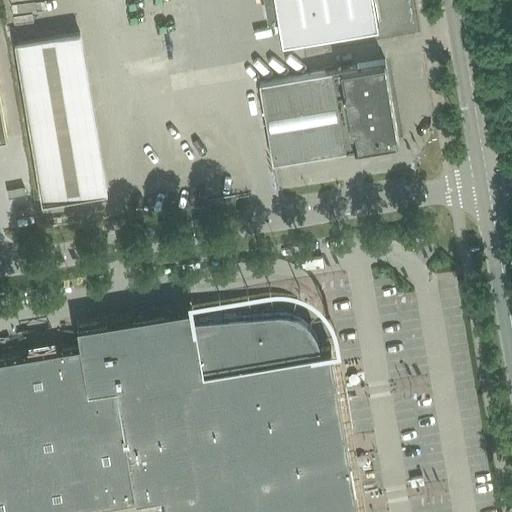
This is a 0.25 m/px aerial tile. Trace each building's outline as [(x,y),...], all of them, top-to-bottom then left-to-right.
[(277,0),(283,37),(379,20),(375,0),(277,0)] [(79,32),(16,42),(43,200),(105,189),(79,32)] [(251,38),(243,44),(254,59),(262,54),(251,38)] [(259,82),(272,161),(397,140),(384,61),(259,82)] [(357,511),(330,347),(320,348),(319,342),(318,338),(316,333),(314,329),(311,325),(307,320),(304,317),(300,315),(296,313),(292,311),(287,310),(282,309),(278,309),(194,316),(192,306),(77,325),(80,345),(51,350),(35,352),(0,358),(0,511),(49,511),(163,493),(166,511),(357,511)]
